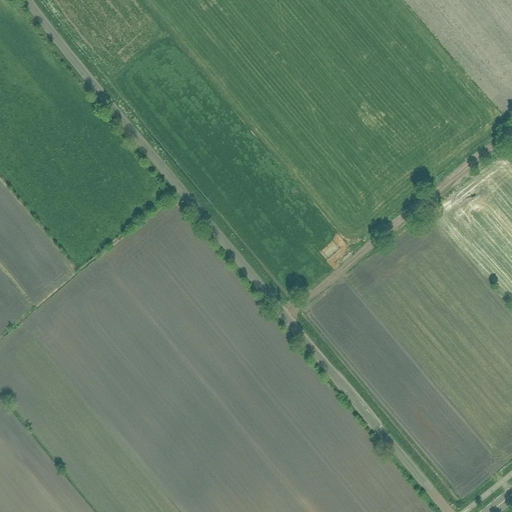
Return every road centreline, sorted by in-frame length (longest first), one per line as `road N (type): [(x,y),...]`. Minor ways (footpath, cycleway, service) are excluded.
road 1 (unclassified): [(449,511),(29,0)]
road 2 (track): [(285,316),(511,132)]
